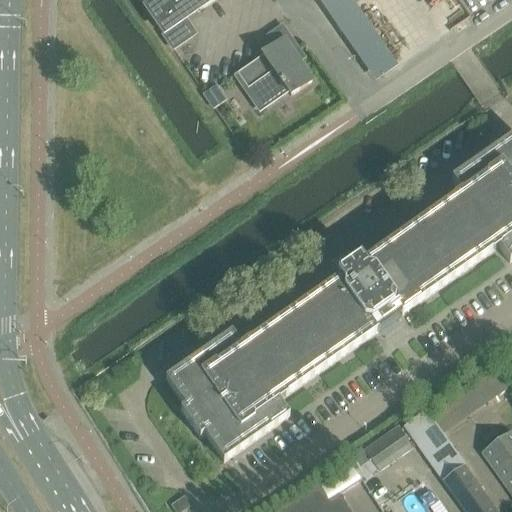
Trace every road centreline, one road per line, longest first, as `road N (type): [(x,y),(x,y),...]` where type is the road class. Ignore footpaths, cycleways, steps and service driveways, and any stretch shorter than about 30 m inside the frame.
road 1 (secondary): [(5,361),(8,0)]
road 2 (unclassified): [(457,48),(369,108),(294,0)]
